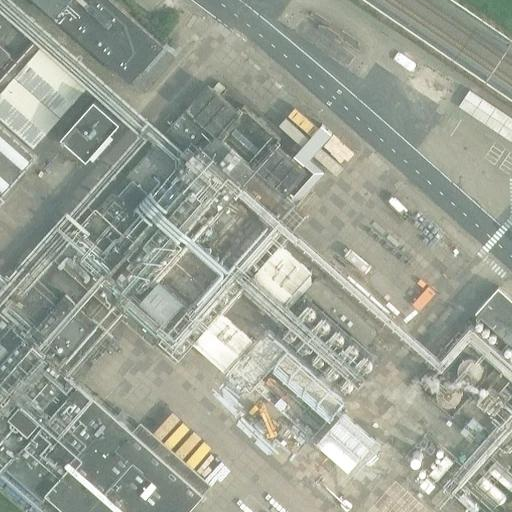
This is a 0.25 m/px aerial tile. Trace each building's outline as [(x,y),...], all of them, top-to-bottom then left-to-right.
[(38,0),(130,81),(132,80),(144,91),(173,58),(161,48),(163,46),(111,0),(38,0)] [(0,10),(0,65),(9,55),(0,46),(0,36),(13,22),(0,10)] [(339,37),(343,43),(344,43),(338,34),(328,27),(318,24),(317,25),(325,27),(323,33),(334,41),(339,37)] [(18,26),(4,42),(13,50),(27,34),(18,26)] [(0,78),(0,118),(40,154),(94,93),(34,40),(0,78)] [(511,142),(511,118),(469,90),(458,107),(511,142)] [(119,119),(95,98),(64,134),(87,155),(119,119)] [(0,198),(37,157),(0,124),(0,198)] [(430,223),(442,233),(445,229),(425,213),(415,225),(423,231),(430,223)] [(377,331),(317,278),(307,289),(367,342),(377,331)] [(36,279),(11,307),(31,326),(57,298),(36,279)] [(511,345),(511,299),(498,287),(475,312),(511,345)] [(65,294),(35,329),(84,372),(114,338),(65,294)] [(0,460),(43,498),(47,493),(68,511),(186,511),(204,492),(0,312),(0,460)] [(352,390),(381,355),(342,322),(334,333),(331,330),(324,338),(330,343),(323,352),(338,364),(331,373),(352,390)] [(192,455),(206,468),(220,451),(206,439),(192,455)] [(405,488),(382,511),(420,511),(425,507),(405,488)]
